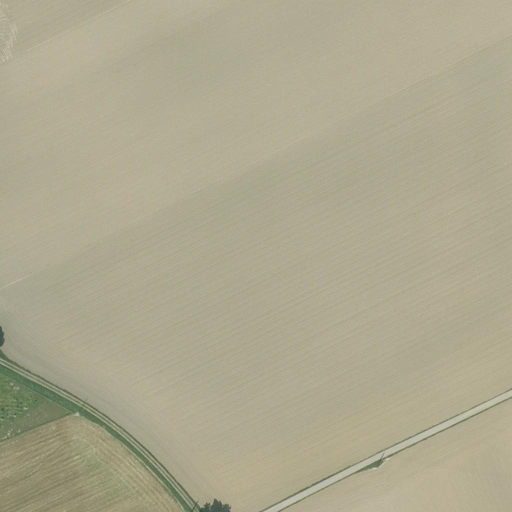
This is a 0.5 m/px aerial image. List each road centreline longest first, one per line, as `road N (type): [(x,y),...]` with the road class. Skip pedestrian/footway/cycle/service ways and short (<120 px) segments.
road 1 (track): [(511,393),(271,511)]
road 2 (track): [(194,511),(124,436),(0,360)]
